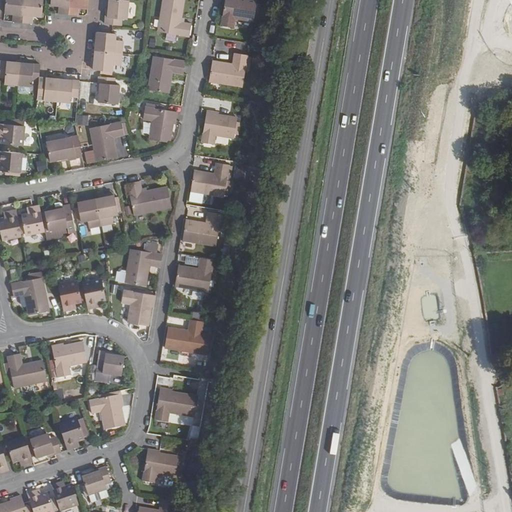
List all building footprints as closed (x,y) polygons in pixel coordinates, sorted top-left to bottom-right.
[(25,0),(6,0),(6,14),(13,14),(13,22),(23,23),(25,0)] [(44,0),(25,0),(23,23),(34,24),(34,16),(43,17),(44,0)] [(52,0),(52,5),(60,6),(59,14),(68,15),(69,0),(52,0)] [(69,0),(68,15),(80,16),(81,8),(89,9),(89,0),(69,0)] [(123,19),(128,19),(130,0),(127,0),(110,0),(110,10),(108,10),(106,24),(123,26),(123,19)] [(190,36),(192,24),(185,23),(181,23),(182,18),(185,0),(164,0),(159,32),(190,36)] [(236,19),(254,21),(255,18),(257,4),(258,0),(255,0),(226,0),(222,25),(235,27),(236,19)] [(117,34),(98,33),(96,53),(114,54),(123,55),(124,41),(117,40),(117,34)] [(114,65),(122,66),(123,55),(114,54),(96,53),(95,70),(113,72),(114,65)] [(220,83),(244,87),(246,71),(249,57),(249,55),(236,53),(234,64),(214,61),(210,81),(220,83)] [(150,90),(170,93),(173,72),(185,74),(186,62),(155,57),(150,90)] [(20,63),(1,61),(0,72),(0,77),(6,78),(6,84),(18,85),(20,63)] [(41,65),(20,63),(18,85),(33,87),(33,80),(40,81),(40,78),(41,71),(41,65)] [(121,85),(116,85),(116,78),(100,77),(99,83),(99,90),(101,90),(100,102),(119,104),(121,85)] [(40,78),(40,81),(39,93),(45,94),(45,100),(58,101),(61,79),(40,78)] [(80,81),(61,79),(58,101),(72,103),(73,96),(79,97),(80,81)] [(146,107),(144,119),(154,121),(151,139),(171,142),(174,121),(177,121),(178,113),(146,107)] [(217,114),(217,111),(208,110),(203,142),(215,144),(217,135),(235,138),(238,117),(217,114)] [(87,130),(87,115),(76,115),(76,130),(87,130)] [(125,135),(122,122),(91,128),(98,161),(118,158),(114,137),(125,135)] [(0,131),(4,131),(3,137),(2,143),(24,146),(26,126),(0,123),(0,131)] [(47,143),(51,161),(63,159),(70,158),(70,160),(77,159),(72,137),(47,143)] [(0,158),(1,159),(1,164),(0,171),(22,173),(23,153),(0,150),(0,158)] [(37,161),(37,171),(46,171),(46,161),(37,161)] [(204,193),(225,197),(228,181),(231,166),(231,165),(218,163),(216,174),(195,170),(192,190),(194,191),(204,193)] [(173,208),(169,187),(148,192),(143,193),(142,188),(141,181),(128,184),(129,185),(132,200),(135,215),(173,208)] [(204,193),(194,191),(192,197),(194,199),(201,200),(202,200),(204,193)] [(97,199),(100,213),(102,226),(114,223),(113,216),(119,214),(115,195),(97,199)] [(89,220),(90,228),(102,226),(100,213),(97,199),(78,203),(80,208),(82,221),(89,220)] [(22,215),(26,236),(46,232),(42,213),(40,205),(32,207),(33,212),(28,213),(22,215)] [(56,210),(45,212),(49,231),(68,227),(69,233),(76,231),(73,221),(70,205),(64,206),(64,208),(56,210)] [(0,218),(0,227),(2,241),(22,237),(17,210),(9,211),(10,217),(5,218),(0,218)] [(184,240),(217,246),(220,229),(222,216),(222,214),(209,212),(208,223),(188,220),(184,240)] [(49,231),(46,232),(48,241),(63,239),(64,236),(64,235),(70,234),(69,233),(68,227),(49,231)] [(180,246),(192,251),(195,245),(183,240),(180,246)] [(146,243),(145,251),(157,253),(158,245),(146,243)] [(202,256),(207,249),(199,244),(195,250),(202,256)] [(146,287),(149,265),(161,267),(163,254),(157,253),(145,251),(132,249),(127,275),(126,283),(146,287)] [(176,286),(209,292),(215,260),(202,258),(200,269),(179,266),(176,286)] [(126,283),(127,275),(119,273),(118,282),(126,283)] [(29,315),(49,311),(43,278),(11,284),(14,297),(25,295),(29,315)] [(102,279),(83,283),(88,310),(96,308),(95,303),(100,301),(107,300),(102,279)] [(78,281),(58,285),(64,312),(71,310),(70,305),(76,304),(82,302),(78,281)] [(149,326),(153,304),(156,304),(157,296),(124,290),(122,303),(131,305),(129,323),(149,326)] [(166,348),(199,354),(205,322),(191,319),(189,330),(169,327),(166,348)] [(59,348),(59,346),(51,348),(58,379),(70,377),(69,367),(86,364),(82,344),(59,348)] [(105,355),(106,354),(99,352),(96,368),(94,383),(108,385),(110,375),(121,377),(124,359),(105,355)] [(22,366),(19,355),(7,357),(13,389),(47,382),(43,362),(22,366)] [(171,393),(172,391),(160,389),(154,421),(167,424),(169,414),(194,418),(198,398),(171,393)] [(121,406),(123,405),(121,396),(89,402),(92,415),(101,413),(104,431),(125,427),(121,406)] [(77,419),(58,426),(67,451),(74,449),(73,444),(77,443),(84,440),(83,439),(77,421),(77,419)] [(83,419),(77,421),(83,439),(89,437),(83,419)] [(30,441),(36,459),(49,455),(54,454),(55,455),(61,454),(56,438),(50,440),(48,435),(30,441)] [(6,444),(13,465),(19,463),(23,461),(25,466),(33,463),(24,438),(6,444)] [(0,470),(1,473),(9,471),(0,445),(0,470)] [(159,455),(160,453),(148,451),(142,482),(155,484),(157,475),(175,478),(178,458),(159,455)] [(183,459),(178,458),(175,478),(180,479),(183,459)] [(111,467),(105,469),(110,483),(116,482),(111,467)] [(58,484),(51,487),(59,511),(61,511),(78,506),(71,485),(65,487),(60,489),(58,484)] [(34,493),(27,495),(32,511),(52,511),(47,494),(40,496),(35,497),(34,493)] [(9,501),(10,503),(0,506),(0,511),(25,511),(24,508),(20,497),(9,501)] [(138,511),(172,511),(175,503),(161,500),(159,511),(139,508),(138,511)]
